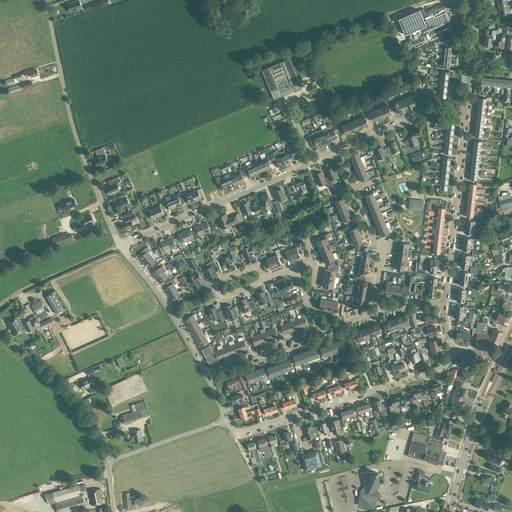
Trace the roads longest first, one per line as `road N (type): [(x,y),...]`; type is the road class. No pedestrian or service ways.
road 1 (unclassified): [(120,246),(73,129),(46,0)]
road 2 (residential): [(234,435),(437,372),(451,351)]
road 3 (residential): [(120,246),(337,151)]
road 4 (residential): [(444,304),(465,110)]
road 5 (unclassified): [(107,462),(78,406),(0,335)]
road 6 (residential): [(206,376),(120,246)]
road 7 (residential): [(337,151),(436,108),(465,110)]
road 8 (residential): [(379,309),(383,246),(373,242),(352,190)]
road 9 (unclassified): [(227,420),(107,462)]
road 10 (secondary): [(449,511),(486,390)]
road 11 (unclassified): [(0,306),(112,250)]
road 12 (residential): [(206,376),(320,333)]
